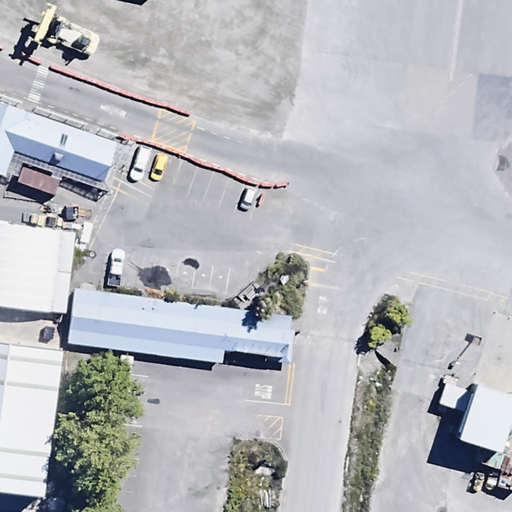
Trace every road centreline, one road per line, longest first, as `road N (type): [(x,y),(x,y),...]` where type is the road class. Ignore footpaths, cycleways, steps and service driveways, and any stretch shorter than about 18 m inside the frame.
road 1 (unknown): [(483,0),(436,143),(381,249)]
road 2 (unknown): [(318,511),(381,249)]
road 3 (unknown): [(381,249),(511,284)]
